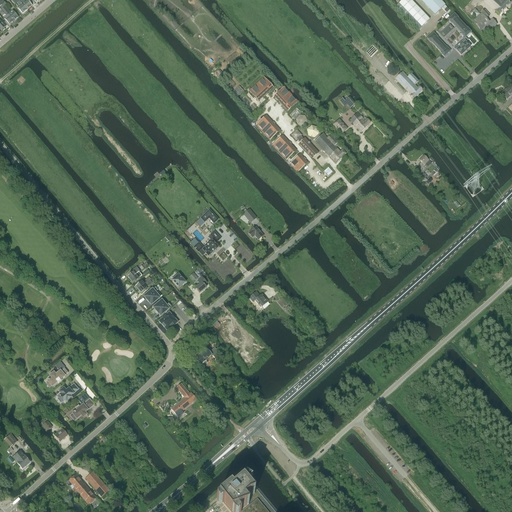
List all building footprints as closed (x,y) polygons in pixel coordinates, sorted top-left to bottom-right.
[(0,2),(0,4),(14,21),(18,18),(13,12),(10,14),(5,7),(7,5),(3,0),(0,2)] [(27,10),(20,1),(19,0),(18,0),(12,0),(12,1),(15,3),(16,4),(17,3),(20,7),(18,8),(23,14),(27,10)] [(20,0),(20,1),(27,10),(32,6),(27,0),(25,3),(24,2),(24,1),(23,0),(20,0)] [(429,20),(410,0),(402,0),(399,4),(421,27),(429,20)] [(445,5),(440,0),(420,0),(435,15),(445,5)] [(510,3),(506,0),(484,0),(483,2),(499,15),(510,3)] [(14,21),(0,4),(0,8),(7,16),(5,19),(10,25),(14,21)] [(450,11),(445,6),(442,8),(447,14),(450,11)] [(472,22),(480,31),(485,36),(497,24),(492,19),(489,22),(486,19),(489,16),(484,10),(481,13),(481,14),(472,22)] [(458,18),(454,14),(448,20),(452,24),(452,23),(461,33),(461,34),(465,38),(471,32),(467,28),(458,18)] [(437,37),(433,33),(427,39),(431,43),(431,42),(441,52),(440,53),(444,57),(450,51),(446,47),(437,37)] [(358,41),(360,44),(366,39),(364,36),(358,41)] [(467,44),(463,40),(454,48),(461,56),(464,53),(465,53),(467,51),(466,51),(470,47),(468,46),(469,45),(467,43),(467,44)] [(411,74),(410,75),(407,77),(402,72),(395,79),(411,95),(410,96),(413,99),(422,90),(419,87),(418,89),(415,86),(418,82),(411,74)] [(249,91),(258,102),(273,88),(264,78),(249,91)] [(511,87),(510,85),(501,93),(507,99),(511,94),(511,87)] [(274,97),(287,112),(298,102),(284,87),(274,97)] [(347,106),(350,109),(355,104),(349,97),(345,102),(342,98),(339,101),(345,108),(347,106)] [(365,121),(362,118),(358,113),(350,121),(361,132),(371,123),(368,119),(365,121)] [(256,126),(269,140),(280,131),(266,116),(256,126)] [(341,121),(334,127),(339,132),(346,126),(341,121)] [(299,144),(312,159),(318,153),(305,138),(303,139),(300,136),(301,136),(297,130),(291,135),(296,140),(297,140),(300,143),(299,144)] [(334,146),(327,138),(323,134),(315,142),(326,154),(334,146)] [(334,146),(336,145),(338,143),(330,135),(327,138),(334,146)] [(272,146),(286,160),(296,151),(283,136),(272,146)] [(336,145),(334,146),(326,154),(336,165),(346,155),(343,151),(340,153),(336,148),(337,147),(336,145)] [(308,163),(303,158),(300,155),(292,163),(290,164),(297,173),(308,163)] [(432,163),(431,162),(429,160),(424,156),(419,161),(424,166),(425,165),(427,167),(432,163)] [(209,218),(214,224),(218,220),(209,210),(203,216),(200,218),(204,223),(209,218)] [(244,215),(251,223),(257,218),(250,210),(244,215)] [(218,249),(224,244),(218,237),(216,239),(209,231),(206,234),(201,227),(192,235),(201,246),(197,250),(202,255),(205,258),(208,256),(211,260),(221,252),(218,249)] [(254,236),(258,241),(263,236),(256,227),(248,234),(252,238),(254,236)] [(127,277),(130,280),(136,275),(138,273),(139,272),(140,271),(136,268),(132,271),(133,272),(127,277)] [(135,287),(138,290),(150,281),(149,280),(157,274),(153,270),(149,273),(151,275),(147,278),(148,278),(143,282),(144,283),(143,283),(141,282),(135,287)] [(142,276),(139,272),(138,273),(136,275),(130,280),(133,284),(142,276)] [(189,277),(193,282),(198,278),(193,273),(189,277)] [(172,282),(178,288),(181,285),(182,286),(185,283),(183,280),(182,278),(182,279),(178,275),(175,278),(176,279),(172,282)] [(197,281),(200,285),(196,288),(195,288),(199,293),(200,293),(199,293),(206,287),(206,288),(206,287),(204,285),(206,283),(207,283),(202,277),(202,278),(198,281),(197,281)] [(150,281),(138,290),(141,294),(147,289),(146,287),(151,282),(150,281)] [(158,291),(155,287),(144,297),(146,299),(146,300),(148,303),(149,302),(151,305),(159,298),(155,293),(158,291)] [(249,298),(253,303),(254,301),(260,308),(268,302),(262,295),(259,297),(256,292),(249,298)] [(276,302),(282,309),(288,304),(282,297),(276,302)] [(171,307),(169,304),(166,306),(162,301),(153,308),(156,310),(155,311),(158,314),(158,313),(160,316),(171,307)] [(178,323),(169,313),(158,322),(167,332),(178,323)] [(206,361),(212,356),(215,358),(220,354),(214,348),(210,352),(206,349),(203,351),(202,350),(200,352),(201,353),(194,359),(202,368),(208,363),(206,361)] [(50,386),(51,386),(52,387),(57,382),(58,383),(61,381),(60,380),(68,373),(64,368),(56,376),(54,373),(51,376),(53,378),(50,380),(49,381),(48,382),(49,383),(48,384),(50,386)] [(190,395),(181,384),(176,388),(185,399),(171,410),(178,418),(183,414),(181,412),(197,400),(191,393),(190,395)] [(60,397),(58,398),(59,399),(61,402),(62,402),(62,403),(66,399),(67,401),(71,397),(70,396),(78,390),(74,385),(66,392),(64,389),(60,392),(62,395),(60,396),(59,397),(60,397)] [(93,405),(89,400),(80,408),(78,405),(75,408),(77,410),(75,412),(74,412),(74,413),(73,414),(74,415),(73,416),(75,418),(76,418),(77,419),(81,415),(83,417),(86,415),(84,412),(93,405)] [(47,431),(52,427),(47,422),(43,426),(47,431)] [(55,436),(60,442),(68,436),(62,429),(60,431),(55,436)] [(11,448),(17,442),(11,434),(8,436),(8,437),(4,440),(9,447),(8,448),(9,449),(6,451),(8,454),(13,451),(11,448)] [(16,463),(22,470),(31,463),(25,456),(24,457),(20,452),(13,458),(17,462),(16,463)] [(86,479),(102,497),(109,491),(93,472),(86,479)] [(88,505),(96,498),(84,485),(76,475),(69,481),(67,483),(67,484),(69,487),(70,486),(72,485),(75,488),(72,490),(75,493),(77,491),(88,505)] [(278,511),(258,488),(259,488),(258,488),(249,477),(249,476),(232,489),(231,488),(231,487),(216,499),(218,503),(219,506),(223,503),(231,511),(278,511)]
